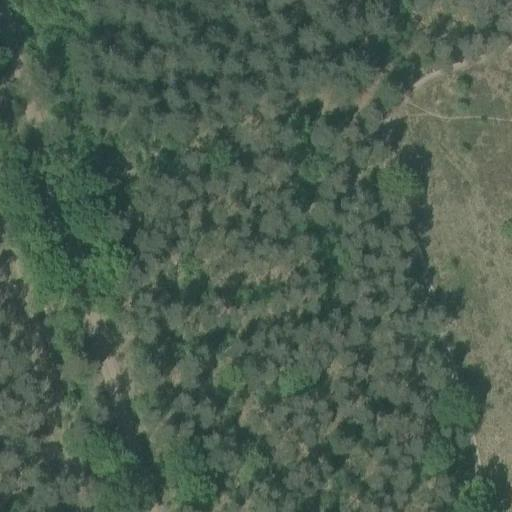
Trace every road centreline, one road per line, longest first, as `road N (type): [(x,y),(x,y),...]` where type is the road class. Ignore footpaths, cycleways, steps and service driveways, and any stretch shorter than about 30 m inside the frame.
road 1 (track): [(145,511),(0,0)]
road 2 (track): [(511,49),(403,84),(386,112)]
